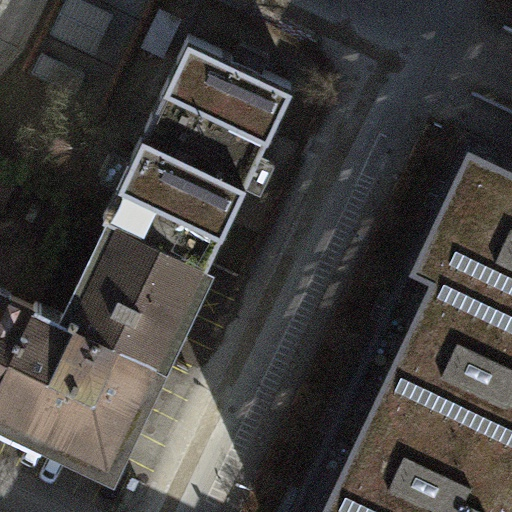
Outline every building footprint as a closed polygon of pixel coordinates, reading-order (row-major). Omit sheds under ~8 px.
[(189,41),(112,200),(223,253),(300,93),(189,41)] [(511,166),(457,140),(397,267),(511,321),(511,166)] [(0,205),(3,207),(20,171),(0,161),(0,205)] [(166,373),(223,253),(112,200),(55,320),(166,373)] [(511,321),(397,267),(339,389),(511,470),(511,321)] [(0,385),(36,311),(0,294),(0,385)] [(0,423),(115,479),(166,373),(55,320),(36,311),(0,385),(0,423)] [(511,511),(511,470),(339,389),(280,511),(511,511)]
